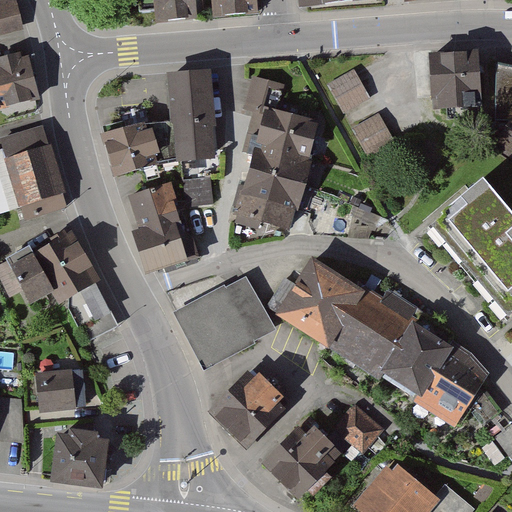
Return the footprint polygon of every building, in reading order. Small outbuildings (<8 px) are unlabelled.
[(0,0),(0,37),(24,31),(16,0),(0,0)] [(198,0),(151,0),(152,15),(199,12),(198,0)] [(295,0),(297,11),(375,0),(295,0)] [(29,52),(0,59),(0,117),(43,105),(29,52)] [(480,56),(427,59),(430,110),(483,108),(480,56)] [(511,67),(498,65),(498,115),(511,118),(490,150),(511,158),(511,67)] [(372,98),(356,69),(330,83),(345,112),(372,98)] [(218,158),(215,73),(174,74),(177,159),(218,158)] [(254,78),(249,108),(276,113),(282,83),(254,78)] [(293,234),(318,125),(259,111),(233,220),(293,234)] [(401,142),(384,111),(355,127),(372,157),(401,142)] [(147,124),(103,139),(116,178),(160,164),(147,124)] [(67,197),(47,127),(1,140),(21,210),(67,197)] [(511,320),(511,208),(483,175),(428,221),(511,320)] [(176,182),(125,197),(140,251),(191,237),(176,182)] [(125,316),(72,227),(1,269),(28,313),(60,294),(87,339),(125,316)] [(313,257),(277,317),(456,427),(490,374),(471,352),(313,257)] [(175,319),(205,376),(280,337),(250,280),(175,319)] [(13,344),(0,343),(0,380),(11,381),(13,344)] [(79,363),(29,373),(38,419),(89,408),(79,363)] [(293,409),(251,370),(209,416),(251,455),(293,409)] [(0,439),(23,440),(24,397),(0,396),(0,439)] [(391,427),(361,403),(336,435),(366,459),(391,427)] [(343,454),(305,421),(265,466),(302,500),(343,454)] [(109,491),(114,440),(49,433),(44,484),(109,491)] [(359,511),(437,511),(442,507),(395,463),(354,507),(359,511)]
